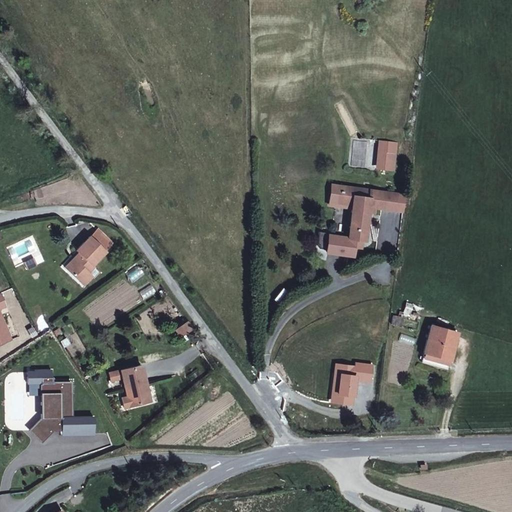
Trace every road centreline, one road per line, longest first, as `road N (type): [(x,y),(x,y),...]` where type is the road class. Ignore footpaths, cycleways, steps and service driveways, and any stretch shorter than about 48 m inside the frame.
road 1 (unclassified): [(118,208),(293,451)]
road 2 (residential): [(238,464),(166,455),(118,460),(54,481),(21,511)]
road 3 (unclassified): [(0,52),(118,208)]
road 4 (tertiary): [(340,449),(511,442)]
road 5 (unclassified): [(118,208),(0,232)]
